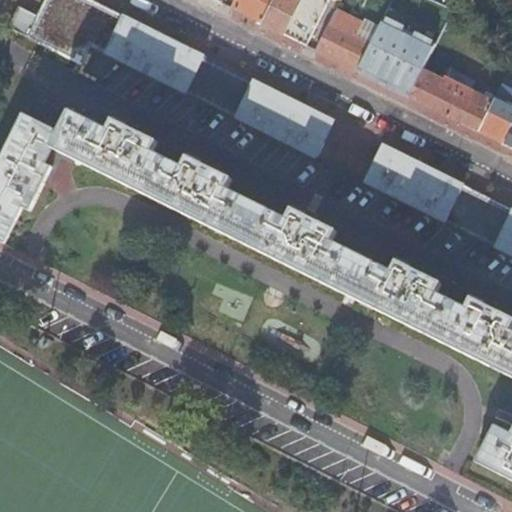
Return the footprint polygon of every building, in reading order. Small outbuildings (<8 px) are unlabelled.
[(102,51),(119,15),(88,0),(47,0),(39,18),(20,9),(9,29),(28,39),(81,65),(92,45),(102,51)] [(275,0),(237,0),(232,10),(263,25),(275,0)] [(275,0),(263,25),(282,35),(289,38),(307,47),(329,0),(275,0)] [(337,62),(357,72),(370,45),(357,38),(364,23),(336,10),(316,52),(337,62)] [(192,52),(119,15),(102,51),(185,92),(203,57),(192,52)] [(370,45),(357,72),(362,74),(405,95),(410,98),(424,71),(436,46),(383,19),(370,45)] [(370,45),(379,26),(366,20),(364,23),(357,38),(370,45)] [(203,57),(185,92),(234,116),(251,81),(203,57)] [(445,81),(424,71),(410,98),(427,106),(464,124),(479,132),(492,104),(470,93),(475,82),(450,70),(445,81)] [(489,137),(503,144),(511,125),(511,82),(504,79),(492,104),(479,132),(489,137)] [(251,81),(234,116),(317,158),(326,140),(335,122),(293,102),(251,81)] [(511,378),(511,332),(511,331),(511,319),(473,300),(468,311),(437,295),(442,285),(398,263),(393,273),(333,243),(337,233),(293,211),(288,221),(227,191),(232,181),(187,159),(182,169),(153,154),(158,144),(114,122),(109,132),(84,120),(70,113),(60,134),(23,115),(0,162),(0,242),(5,245),(23,208),(31,212),(59,153),(511,378)] [(511,148),(511,125),(503,144),(511,148)] [(451,224),(467,189),(427,169),(385,148),(376,165),(367,183),(451,224)] [(498,248),(511,219),(511,210),(467,189),(451,224),(498,248)] [(511,254),(511,219),(498,248),(511,254)] [(511,429),(509,434),(493,426),(475,462),(511,480),(511,429)]
